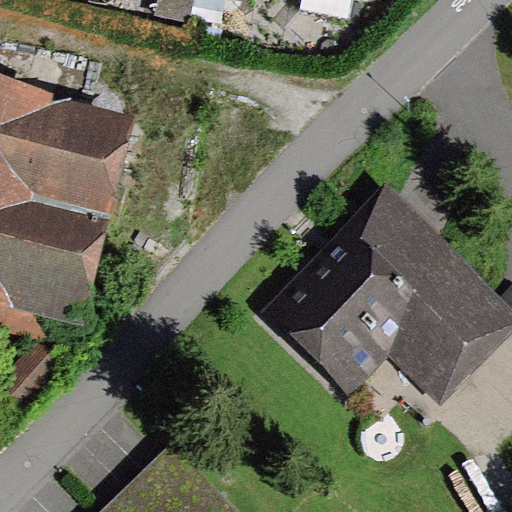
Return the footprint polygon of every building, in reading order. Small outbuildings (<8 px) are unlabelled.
[(155,0),(152,17),(223,33),(230,0),(155,0)] [(0,304),(64,319),(112,105),(81,98),(92,50),(0,29),(0,304)] [(442,390),(511,321),(382,193),(270,306),(345,380),(388,337),(442,390)] [(0,379),(0,402),(10,412),(55,366),(34,346),(0,379)] [(106,511),(234,511),(174,448),(106,511)]
